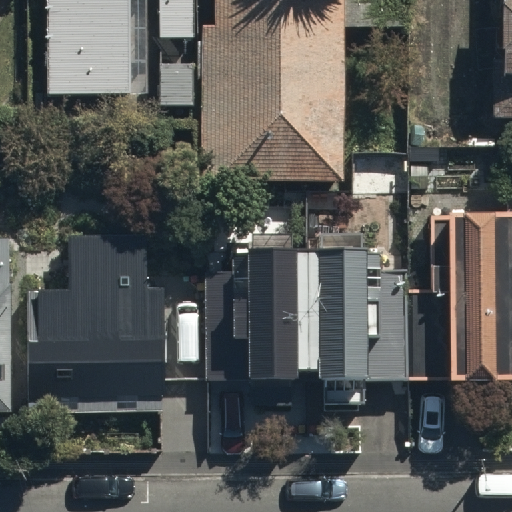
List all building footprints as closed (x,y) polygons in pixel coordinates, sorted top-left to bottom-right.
[(129,0),(44,0),(45,100),(130,100),(129,0)] [(192,39),(191,0),(158,0),(159,39),(192,39)] [(213,0),(214,32),(201,32),(200,183),(343,183),(344,29),(343,0),(213,0)] [(402,0),(343,0),(344,29),(403,28),(402,0)] [(511,0),(494,0),(494,116),(511,116),(511,0)] [(188,65),(155,66),(157,109),(189,108),(188,65)] [(408,292),(408,384),(511,383),(511,219),(431,220),(432,292),(408,292)] [(27,297),(28,414),(160,413),(159,295),(132,295),(131,246),(69,246),(69,296),(27,297)] [(205,279),(205,386),(404,386),(404,279),(366,279),(366,251),(244,251),(244,279),(205,279)]
